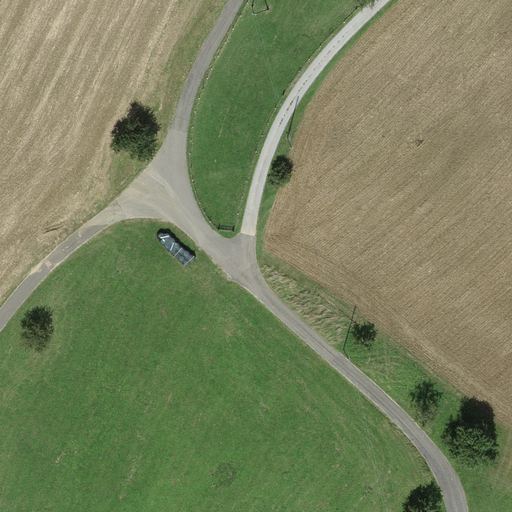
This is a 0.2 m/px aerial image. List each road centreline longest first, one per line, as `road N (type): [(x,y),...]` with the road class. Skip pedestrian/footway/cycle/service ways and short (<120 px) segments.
road 1 (unclassified): [(451,511),(441,473),(412,435),(216,250),(188,209),(175,166),(178,124),(192,75),(232,0)]
road 2 (track): [(242,274),(248,208),(286,106),(379,0)]
road 3 (track): [(0,317),(84,227),(182,189)]
